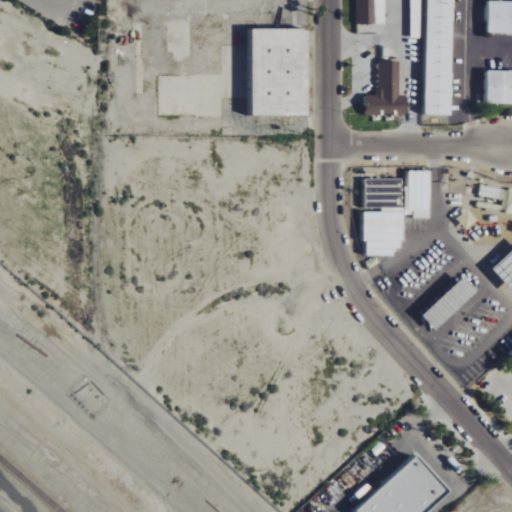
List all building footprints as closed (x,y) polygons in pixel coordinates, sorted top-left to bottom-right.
[(353,0),(354,24),(383,24),(382,0),(353,0)] [(419,115),(446,116),(447,0),(407,0),(407,38),(419,39),(419,115)] [(481,33),(511,34),(511,2),(482,2),(481,33)] [(253,115),(308,115),(308,29),(253,29),(253,115)] [(395,61),(375,61),(375,96),(360,96),(360,115),(402,115),(402,95),(395,95),(395,61)] [(359,179),(358,256),(397,257),(397,212),(408,213),(408,219),(424,219),(424,172),(399,172),(399,180),(359,179)] [(511,346),(502,356),(511,367),(511,346)] [(356,511),(428,511),(451,492),(418,455),(356,511)]
